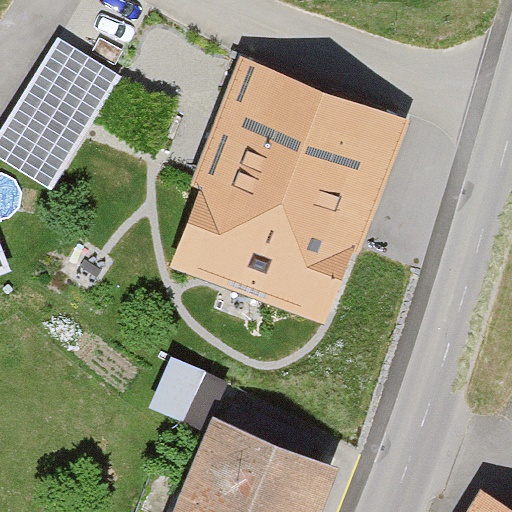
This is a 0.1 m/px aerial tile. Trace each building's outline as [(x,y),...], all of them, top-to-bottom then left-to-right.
[(124,80),(63,43),(0,146),(0,167),(52,199),(124,80)] [(412,127),(240,62),(192,189),(202,193),(172,275),(327,333),(357,255),(363,258),(412,127)] [(0,282),(9,279),(0,254),(0,282)] [(153,415),(187,426),(204,374),(170,363),(153,415)] [(324,511),(341,471),(217,422),(181,511),(324,511)] [(511,511),(511,510),(484,494),(473,511),(511,511)]
